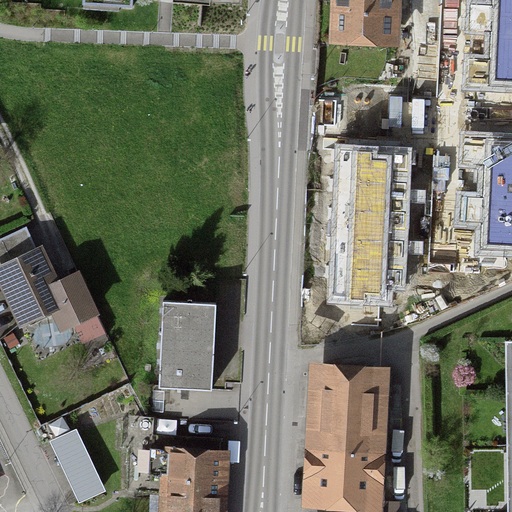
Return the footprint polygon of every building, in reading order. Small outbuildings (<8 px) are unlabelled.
[(406,0),(336,0),(335,53),(404,56),(406,0)] [(511,0),(492,0),(492,5),(470,4),(469,30),(492,31),(491,61),(468,60),(467,86),(511,87),(511,0)] [(511,138),(464,136),(463,164),(484,165),(482,197),(460,196),(459,222),(481,224),(479,249),(511,251),(511,138)] [(408,153),(340,149),(331,300),(371,302),(372,299),(385,300),(386,283),(401,284),(408,153)] [(63,338),(100,322),(82,283),(65,290),(48,253),(0,274),(0,295),(20,339),(56,323),(63,338)] [(218,316),(167,313),(163,394),(214,397),(218,316)] [(297,510),(341,511),(384,511),(392,368),(306,363),(297,510)] [(156,438),(157,416),(123,415),(122,446),(156,448),(156,438)] [(152,511),(217,511),(222,442),(156,438),(156,448),(152,511)]
